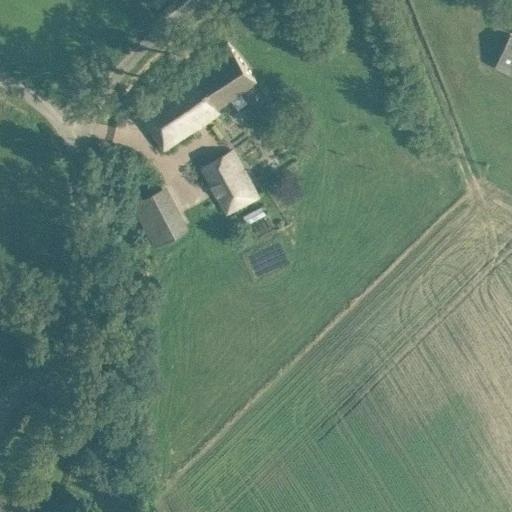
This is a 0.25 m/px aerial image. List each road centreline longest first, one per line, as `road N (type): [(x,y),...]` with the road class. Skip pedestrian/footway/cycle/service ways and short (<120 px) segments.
road 1 (unclassified): [(26,511),(83,306),(87,221),(78,120)]
road 2 (unclassified): [(78,120),(195,0)]
